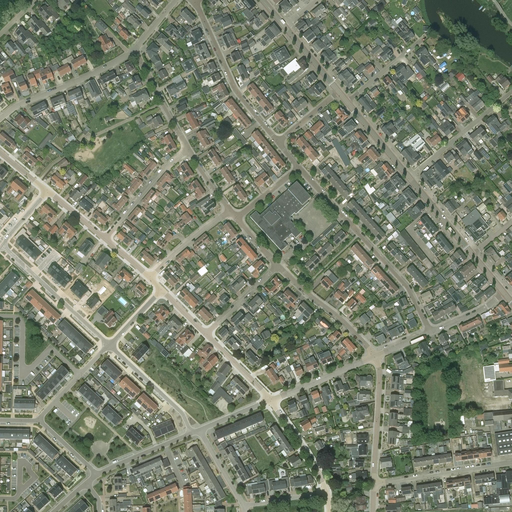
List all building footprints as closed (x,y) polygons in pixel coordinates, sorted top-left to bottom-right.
[(68,1),(66,0),(56,0),(57,0),(55,3),(63,12),(67,9),(65,7),(69,3),(68,1)] [(159,0),(147,0),(150,3),(156,9),(162,2),(159,0)] [(211,0),(209,2),(210,3),(208,6),(211,10),(217,4),(220,7),(222,4),(217,0),(211,0)] [(248,0),(244,0),(242,2),(240,0),(236,0),(233,2),(236,5),(237,4),(240,8),(244,5),(245,7),(251,2),(248,0)] [(288,5),(291,9),(293,7),(294,8),(299,4),(294,0),(291,0),(289,2),(290,3),(288,5)] [(127,10),(132,15),(135,12),(134,11),(135,10),(131,6),(126,1),(122,6),(126,11),(127,10)] [(245,7),(247,9),(242,13),(247,19),(242,24),(244,26),(247,23),(248,24),(251,22),(255,19),(253,16),(250,12),(255,7),(251,2),(245,7)] [(291,9),(288,5),(285,2),(278,7),(284,15),(286,15),(292,10),(291,9)] [(117,14),(123,8),(121,6),(118,8),(115,5),(112,8),(117,14)] [(145,9),(145,10),(139,5),(135,9),(141,14),(146,20),(151,15),(145,9)] [(54,11),(51,13),(45,6),(38,12),(46,22),(51,18),(55,22),(59,18),(54,11)] [(324,14),(323,13),(326,11),(321,6),(316,10),(321,15),(323,18),(326,16),(325,14),(324,14)] [(347,15),(341,7),(338,10),(338,9),(332,14),(348,32),(350,31),(349,30),(350,30),(345,24),(347,22),(344,18),(347,15)] [(185,10),(180,16),(176,20),(178,22),(180,20),(181,20),(183,18),(186,20),(191,15),(185,10)] [(321,15),(316,10),(312,14),(316,18),(314,20),(317,23),(319,22),(318,21),(320,19),(318,17),(321,15)] [(219,16),(213,19),(216,24),(221,22),(224,28),(232,25),(231,23),(233,21),(231,17),(229,18),(225,20),(223,16),(222,14),(221,11),(218,13),(219,16)] [(383,18),(388,25),(392,22),(384,13),(381,15),(384,18),(383,18)] [(268,20),(267,20),(268,19),(266,17),(265,18),(262,14),(258,18),(255,20),(256,22),(254,24),(258,29),(263,24),(268,20)] [(114,20),(119,25),(123,21),(119,15),(117,17),(116,17),(114,20)] [(134,15),(130,19),(128,17),(125,20),(127,22),(136,30),(141,25),(139,22),(140,21),(134,15)] [(195,20),(191,15),(186,20),(188,23),(190,25),(195,20)] [(50,32),(40,20),(38,22),(34,18),(27,24),(36,34),(40,31),(45,36),(50,32)] [(304,21),(303,22),(302,21),(295,28),(301,34),(308,28),(312,25),(308,20),(305,22),(304,21)] [(402,32),(406,29),(405,27),(408,25),(403,20),(397,25),(402,32)] [(100,21),(94,26),(102,34),(108,28),(100,21)] [(320,22),(302,36),(308,44),(321,33),(318,29),(323,26),(320,22)] [(130,36),(124,30),(120,26),(116,31),(119,35),(126,41),(130,36)] [(166,30),(166,31),(165,32),(171,37),(173,36),(177,40),(181,36),(183,34),(185,36),(188,33),(181,27),(177,32),(171,26),(168,29),(167,29),(166,30)] [(262,39),(264,42),(261,44),(264,47),(276,38),(281,34),(273,26),(268,30),(264,33),(266,35),(262,39)] [(406,29),(402,32),(410,41),(414,37),(407,28),(406,29)] [(28,41),(33,47),(37,43),(27,31),(25,33),(22,29),(15,34),(23,45),(28,41)] [(222,38),(225,45),(233,42),(229,35),(232,33),(230,29),(223,32),(224,37),(222,38)] [(402,32),(401,33),(397,29),(394,31),(398,35),(402,41),(401,42),(403,43),(404,42),(406,44),(410,41),(402,32)] [(190,41),(192,46),(201,42),(200,40),(202,38),(199,31),(191,34),(193,39),(190,41)] [(113,43),(111,44),(109,40),(108,41),(105,36),(98,40),(101,45),(100,45),(104,53),(109,51),(108,50),(113,48),(113,47),(115,46),(113,43)] [(168,51),(172,46),(167,41),(161,36),(156,41),(162,47),(162,46),(168,51)] [(324,37),(319,41),(311,47),(317,54),(320,57),(328,50),(328,49),(332,46),(324,37)] [(374,41),(379,47),(383,44),(378,38),(374,41)] [(386,42),(394,51),(397,48),(390,39),(386,42)] [(236,40),(233,42),(225,45),(227,50),(231,48),(232,50),(239,46),(236,40)] [(252,40),(247,44),(251,49),(256,45),(252,40)] [(21,48),(17,51),(11,42),(5,47),(11,56),(17,51),(23,58),(27,54),(21,48)] [(207,49),(206,49),(204,45),(200,47),(199,44),(195,46),(196,49),(197,51),(196,52),(198,56),(207,51),(207,50),(207,49)] [(383,44),(379,48),(384,53),(388,59),(393,55),(391,53),(392,52),(391,50),(389,51),(388,49),(383,44)] [(162,65),(160,62),(157,56),(156,53),(159,50),(153,45),(146,52),(150,59),(151,59),(156,69),(162,65)] [(384,53),(379,48),(378,46),(373,51),(368,46),(362,51),(367,57),(371,53),(374,57),(378,54),(379,56),(381,58),(380,59),(381,61),(382,60),(384,62),(388,59),(384,53)] [(447,49),(446,49),(443,46),(441,49),(443,52),(446,56),(451,52),(449,49),(448,50),(447,49)] [(436,63),(428,54),(423,48),(419,52),(429,63),(431,67),(436,63)] [(277,59),(287,54),(287,53),(285,50),(284,50),(284,49),(274,55),(277,59)] [(328,50),(320,57),(323,61),(332,54),(329,50),(328,50)] [(207,51),(198,56),(200,61),(197,63),(198,66),(207,62),(206,60),(211,58),(209,54),(208,52),(207,51)] [(233,64),(234,63),(234,64),(241,60),(239,57),(243,55),(241,52),(238,54),(237,53),(230,56),(232,60),(231,60),(231,61),(232,63),(233,64)] [(335,52),(332,54),(323,61),(327,66),(329,64),(330,66),(333,63),(336,60),(337,54),(335,52)] [(429,63),(419,52),(415,55),(419,61),(424,67),(429,63)] [(287,54),(277,59),(280,65),(290,59),(289,58),(290,58),(288,55),(287,55),(287,54)] [(77,60),(75,62),(72,56),(66,59),(69,65),(71,64),(74,70),(81,67),(77,60)] [(344,61),(334,70),(337,74),(346,66),(345,65),(350,60),(351,61),(353,59),(351,56),(345,62),(344,61)] [(77,60),(81,67),(87,64),(83,57),(77,60)] [(69,65),(66,59),(61,62),(64,67),(62,68),(66,75),(71,72),(68,66),(69,65)] [(181,65),(186,75),(196,69),(191,59),(181,65)] [(302,61),(298,64),(295,62),(297,61),(295,59),(283,70),(288,76),(289,75),(290,77),(286,80),(290,84),(304,73),(308,70),(305,66),(306,65),(302,61)] [(334,70),(344,61),(343,59),(341,61),(340,59),(334,65),(336,68),(334,70)] [(123,72),(124,74),(121,76),(123,81),(131,78),(129,74),(134,71),(130,63),(125,65),(127,70),(123,72)] [(367,68),(365,69),(362,65),(359,67),(363,72),(365,70),(369,75),(374,70),(370,65),(368,63),(365,66),(367,68)] [(424,70),(418,63),(413,67),(421,76),(424,73),(422,71),(424,70)] [(163,68),(164,71),(158,74),(162,81),(168,77),(167,76),(174,72),(169,64),(163,68)] [(208,71),(208,72),(201,76),(202,79),(210,76),(209,74),(210,73),(210,74),(216,71),(216,70),(216,69),(215,68),(213,64),(207,66),(207,67),(203,69),(205,72),(208,71)] [(46,67),(48,69),(44,71),(48,80),(50,79),(51,81),(54,80),(53,78),(52,74),(56,73),(53,67),(52,67),(51,65),(46,67)] [(62,68),(60,70),(57,65),(53,67),(56,73),(57,72),(60,78),(66,75),(62,68)] [(247,69),(245,70),(243,66),(237,69),(240,76),(251,70),(250,68),(247,70),(247,69)] [(404,67),(403,68),(401,66),(397,69),(407,81),(411,77),(409,75),(405,70),(406,69),(404,67)] [(346,71),(343,73),(342,72),(336,77),(337,78),(341,83),(350,75),(352,73),(348,69),(346,71)] [(407,81),(397,69),(393,73),(400,82),(397,85),(405,95),(408,93),(405,91),(406,90),(402,85),(404,84),(406,83),(407,81),(406,81),(407,81)] [(39,70),(35,71),(36,74),(38,80),(41,79),(42,82),(43,82),(43,85),(46,84),(45,81),(48,80),(44,71),(40,72),(39,70)] [(251,70),(240,76),(243,82),(249,79),(247,75),(249,74),(252,72),(251,70)] [(38,87),(35,81),(38,80),(36,74),(35,71),(30,73),(31,76),(28,78),(31,87),(34,86),(35,88),(38,87)] [(121,76),(117,78),(117,77),(116,78),(113,72),(106,75),(110,81),(114,79),(116,82),(118,87),(120,84),(123,82),(123,81),(121,76)] [(452,72),(443,79),(447,83),(448,81),(453,77),(455,76),(452,72)] [(5,83),(10,81),(7,73),(2,76),(1,76),(5,83)] [(208,83),(210,82),(211,85),(221,81),(218,74),(207,79),(208,83)] [(344,86),(348,91),(348,90),(350,93),(353,90),(351,88),(357,83),(364,77),(361,74),(358,76),(357,75),(354,78),(353,79),(351,80),(344,86)] [(110,81),(106,75),(100,79),(103,85),(102,85),(104,89),(106,87),(105,84),(110,81)] [(312,75),(306,80),(303,82),(306,85),(308,88),(311,85),(317,81),(312,75)] [(350,75),(341,83),(344,86),(351,80),(353,79),(354,78),(351,75),(350,76),(350,75)] [(132,80),(134,83),(128,86),(131,92),(136,89),(135,87),(141,84),(138,77),(132,80)] [(509,85),(504,79),(503,81),(499,77),(495,81),(498,84),(503,90),(509,85)] [(395,87),(392,84),(392,83),(387,78),(382,82),(387,88),(387,87),(389,90),(391,88),(392,89),(395,87)] [(24,80),(17,83),(21,92),(28,90),(25,84),(24,80)] [(93,99),(101,95),(94,81),(86,85),(93,99)] [(445,84),(442,81),(433,89),(435,92),(441,87),(445,84)] [(187,88),(183,82),(175,86),(174,85),(166,89),(171,97),(179,93),(179,92),(187,88)] [(269,89),(264,82),(260,85),(266,92),(269,89)] [(440,90),(442,93),(449,86),(447,83),(440,90)] [(13,96),(10,90),(8,84),(1,87),(6,99),(13,96)] [(251,94),(257,90),(252,84),(247,89),(251,94)] [(279,98),(289,88),(285,84),(283,86),(283,85),(274,93),(279,98)] [(312,87),(310,89),(313,93),(314,92),(317,96),(319,96),(320,95),(325,91),(320,84),(316,87),(314,85),(312,87)] [(220,94),(226,91),(222,85),(212,91),(213,93),(218,91),(220,94)] [(297,89),(294,86),(291,89),(293,92),(297,96),(300,93),(297,89)] [(124,93),(118,88),(115,91),(122,96),(124,93)] [(375,88),(370,93),(375,98),(377,97),(377,96),(379,94),(375,88)] [(80,89),(73,92),(76,99),(78,102),(84,100),(80,89)] [(102,92),(106,99),(110,96),(106,89),(102,92)] [(144,90),(132,97),(132,96),(128,98),(130,102),(133,99),(138,96),(142,103),(149,99),(144,90)] [(257,90),(251,94),(255,99),(261,95),(257,90)] [(220,94),(216,96),(220,102),(229,96),(226,91),(220,94)] [(67,94),(70,102),(76,99),(73,92),(67,94)] [(285,101),(289,106),(286,102),(290,99),(285,93),(281,96),(285,101)] [(469,96),(467,93),(469,97),(467,99),(465,99),(462,95),(459,97),(466,106),(468,104),(476,113),(480,109),(472,100),(469,96)] [(472,100),(480,109),(484,106),(483,104),(484,103),(482,101),(481,102),(473,93),(469,96),(472,100)] [(261,95),(255,99),(259,104),(264,99),(261,95)] [(366,95),(363,98),(357,103),(363,109),(371,101),(366,95)] [(68,103),(66,103),(63,96),(57,99),(60,106),(61,108),(66,106),(67,108),(66,109),(69,115),(72,114),(68,103)] [(133,99),(130,102),(131,104),(133,107),(137,105),(142,103),(138,96),(133,99)] [(298,103),(303,109),(308,105),(303,100),(302,100),(301,98),(298,100),(300,102),(298,103)] [(60,106),(57,99),(51,101),(54,109),(55,111),(61,108),(60,106)] [(269,104),(264,99),(259,104),(263,109),(269,104)] [(83,103),(86,109),(91,106),(88,100),(83,103)] [(181,105),(176,108),(179,113),(186,109),(185,106),(187,105),(184,100),(179,103),(180,103),(181,105)] [(231,100),(225,105),(229,110),(235,105),(231,100)] [(213,110),(221,104),(219,101),(213,105),(212,103),(209,105),(213,110)] [(371,101),(363,109),(368,115),(377,107),(372,101),(371,101)] [(70,102),(68,103),(72,114),(73,114),(75,118),(78,117),(73,106),(72,106),(70,102)] [(441,107),(449,116),(452,113),(445,104),(444,104),(442,102),(439,103),(442,106),(441,107)] [(37,106),(41,113),(44,112),(46,115),(49,114),(47,110),(48,110),(44,103),(37,106)] [(303,109),(298,103),(296,105),(295,103),(292,105),(294,107),(293,107),(298,113),(303,109)] [(196,113),(206,108),(204,104),(194,109),(196,113)] [(269,104),(263,109),(267,114),(273,109),(269,104)] [(239,111),(235,105),(229,110),(234,115),(239,111)] [(35,116),(36,119),(36,120),(39,118),(37,115),(38,115),(41,113),(37,106),(31,110),(34,117),(35,116)] [(445,119),(449,116),(441,107),(439,108),(442,112),(439,114),(444,119),(441,122),(451,134),(455,130),(453,129),(455,127),(453,125),(452,127),(447,121),(447,122),(445,119)] [(463,114),(461,115),(465,121),(466,120),(467,120),(469,119),(468,118),(469,117),(467,114),(468,113),(464,108),(461,111),(463,114)] [(331,121),(330,119),(331,118),(329,115),(330,115),(328,111),(326,112),(322,114),(326,121),(331,129),(337,126),(338,127),(343,123),(349,119),(343,112),(342,112),(340,109),(335,113),(338,116),(331,121)] [(381,109),(375,114),(378,118),(384,112),(381,109)] [(243,115),(239,111),(234,115),(238,120),(243,115)] [(195,120),(198,119),(195,112),(192,114),(192,113),(186,116),(188,120),(187,120),(188,123),(189,123),(195,120)] [(278,122),(283,117),(279,112),(273,117),(278,122)] [(283,117),(278,122),(282,127),(282,126),(284,128),(286,126),(285,124),(288,122),(285,119),(292,114),(290,112),(287,114),(283,117)] [(453,116),(456,120),(457,119),(456,119),(457,118),(462,124),(463,123),(463,124),(465,122),(465,121),(461,115),(459,112),(453,116)] [(56,113),(53,114),(58,124),(59,125),(62,124),(56,113)] [(53,114),(48,117),(52,124),(55,123),(56,125),(58,124),(53,114)] [(411,114),(406,119),(409,122),(415,117),(411,114)] [(247,120),(243,115),(238,120),(242,125),(247,120)] [(19,116),(14,122),(23,130),(31,122),(27,118),(24,121),(19,116)] [(154,121),(153,119),(151,116),(145,119),(149,125),(153,123),(155,126),(154,126),(156,129),(157,129),(163,126),(159,118),(154,121)] [(215,122),(212,117),(203,122),(204,124),(203,124),(205,127),(213,123),(215,122)] [(427,119),(437,130),(439,129),(438,128),(439,128),(436,124),(430,117),(427,119)] [(493,117),(489,120),(498,131),(504,126),(506,128),(509,126),(505,122),(500,125),(493,117)] [(399,119),(391,125),(390,123),(384,128),(382,126),(379,128),(381,130),(381,131),(384,135),(393,127),(401,121),(399,119)] [(48,126),(41,120),(38,124),(45,130),(48,126)] [(189,123),(190,125),(189,125),(191,127),(193,130),(199,127),(202,125),(200,122),(197,124),(195,120),(189,123)] [(247,120),(242,125),(246,129),(251,125),(247,120)] [(403,121),(396,126),(399,129),(405,123),(406,122),(405,120),(403,121)] [(484,124),(495,136),(499,132),(498,131),(489,120),(484,124)] [(319,122),(315,127),(319,132),(324,128),(326,131),(329,129),(325,123),(322,125),(319,122)] [(343,128),(343,129),(338,133),(342,139),(348,134),(349,135),(356,128),(351,122),(343,128)] [(427,125),(429,127),(428,128),(431,132),(433,131),(434,133),(432,135),(435,137),(433,139),(437,144),(438,143),(438,144),(440,142),(441,141),(439,138),(440,137),(435,132),(437,131),(430,122),(427,125)] [(441,122),(443,125),(439,128),(446,138),(451,134),(441,122)] [(216,127),(213,123),(205,127),(208,132),(216,127)] [(319,132),(315,127),(310,131),(314,137),(319,132)] [(397,132),(393,127),(384,135),(388,139),(391,141),(393,138),(391,136),(397,132)] [(489,139),(486,136),(480,128),(475,133),(481,140),(484,138),(486,141),(489,139)] [(235,137),(239,134),(235,129),(231,132),(235,137)] [(149,139),(154,136),(155,135),(152,131),(144,136),(146,140),(149,138),(149,139)] [(209,137),(207,134),(205,131),(202,133),(202,132),(196,135),(198,139),(197,140),(199,142),(200,142),(206,139),(209,137)] [(255,142),(261,137),(257,132),(251,137),(255,142)] [(301,138),(296,143),(300,148),(306,143),(308,141),(309,140),(311,142),(315,139),(313,137),(309,132),(304,135),(301,138)] [(351,143),(352,145),(363,136),(359,132),(356,135),(353,132),(348,137),(351,140),(354,137),(355,139),(351,142),(352,142),(351,143)] [(58,135),(56,133),(46,145),(62,157),(70,147),(69,145),(64,151),(54,144),(56,142),(53,140),(58,135)] [(481,140),(475,133),(469,137),(475,145),(478,148),(481,146),(478,143),(481,140)] [(0,140),(4,144),(8,139),(2,134),(0,135),(0,140)] [(413,148),(412,149),(410,147),(401,155),(406,161),(415,153),(422,147),(426,145),(417,134),(410,140),(409,139),(403,144),(406,147),(410,144),(413,148)] [(68,141),(67,142),(69,145),(70,147),(73,143),(76,141),(76,140),(72,135),(68,138),(69,139),(68,139),(70,142),(70,143),(68,141)] [(168,145),(173,143),(169,136),(160,141),(162,145),(166,142),(168,145)] [(353,145),(351,147),(350,147),(353,150),(356,147),(358,149),(360,147),(363,151),(369,145),(366,142),(367,141),(363,136),(353,145)] [(265,141),(261,137),(255,142),(259,146),(265,141)] [(493,140),(497,146),(501,143),(497,139),(496,137),(492,140),(493,140)] [(433,139),(431,141),(429,138),(425,141),(430,146),(431,145),(433,147),(434,146),(435,147),(437,145),(436,145),(437,144),(433,139)] [(8,139),(4,144),(10,149),(11,148),(13,150),(16,146),(14,144),(8,139)] [(200,142),(201,143),(200,144),(201,146),(202,145),(204,149),(210,146),(210,145),(213,143),(211,140),(208,142),(206,139),(200,142)] [(265,141),(259,146),(263,151),(269,146),(265,141)] [(464,141),(460,145),(467,154),(471,150),(464,141)] [(173,143),(168,145),(170,148),(166,150),(167,154),(176,149),(173,143)] [(306,143),(300,148),(304,153),(310,148),(306,143)] [(431,151),(426,145),(422,147),(428,154),(431,151)] [(467,154),(460,145),(455,148),(463,157),(467,154)] [(262,156),(265,154),(267,156),(273,151),(269,146),(263,151),(260,154),(262,156)] [(27,163),(32,158),(28,155),(31,152),(27,148),(24,151),(27,153),(22,159),(27,163)] [(314,153),(310,148),(304,153),(308,157),(314,153)] [(361,160),(363,163),(371,157),(376,153),(373,148),(363,156),(364,158),(361,160)] [(212,160),(217,156),(216,154),(218,152),(216,149),(214,151),(213,150),(208,154),(210,157),(209,158),(211,160),(212,160)] [(487,155),(482,149),(478,152),(483,158),(487,155)] [(449,154),(446,156),(445,155),(443,157),(444,158),(443,158),(448,164),(454,160),(455,161),(459,158),(453,150),(449,154)] [(247,162),(251,159),(245,151),(241,154),(247,162)] [(277,156),(273,151),(267,156),(271,161),(277,156)] [(145,161),(135,152),(133,156),(143,164),(145,161)] [(163,158),(157,152),(154,154),(160,160),(163,158)] [(318,157),(314,153),(308,157),(313,162),(318,157)] [(376,153),(371,157),(371,159),(363,165),(366,168),(372,162),(373,163),(380,157),(376,153)] [(415,153),(406,161),(411,167),(420,160),(422,158),(422,156),(420,154),(418,154),(417,155),(415,153)] [(230,165),(238,159),(236,156),(236,157),(234,155),(229,158),(230,160),(228,162),(230,165)] [(212,160),(213,161),(212,162),(214,164),(217,167),(222,163),(222,162),(225,160),(223,157),(220,159),(217,156),(212,160)] [(277,156),(271,161),(275,166),(281,161),(277,156)] [(32,158),(27,163),(33,168),(38,162),(40,164),(43,161),(39,158),(36,161),(32,158)] [(65,159),(58,165),(62,170),(69,164),(65,159)] [(462,162),(460,159),(454,164),(456,167),(462,162)] [(148,168),(152,172),(157,166),(150,160),(148,163),(151,165),(148,168)] [(272,168),(277,173),(285,166),(281,161),(275,166),(272,168)] [(440,161),(429,170),(420,178),(425,184),(434,176),(436,175),(438,178),(447,170),(440,161)] [(476,170),(469,161),(465,165),(472,173),(476,170)] [(132,175),(136,172),(127,164),(126,164),(125,163),(118,172),(121,174),(125,170),(124,169),(124,168),(132,175)] [(328,167),(327,167),(324,163),(320,166),(324,170),(322,172),(326,177),(326,176),(332,171),(332,172),(334,170),(337,167),(335,165),(330,169),(328,167)] [(186,164),(179,168),(177,169),(179,173),(182,170),(184,174),(190,170),(186,164)] [(386,164),(381,169),(378,166),(373,170),(377,175),(376,176),(378,178),(381,176),(385,174),(390,169),(386,164)] [(224,178),(230,174),(228,172),(231,170),(229,167),(226,169),(225,168),(220,172),(222,175),(222,176),(223,178),(224,177),(224,178)] [(152,172),(148,168),(144,173),(143,172),(140,175),(143,177),(145,175),(147,177),(152,172)] [(268,168),(265,170),(271,178),(274,175),(268,168)] [(381,176),(378,178),(381,182),(384,179),(383,179),(385,178),(384,177),(386,175),(389,178),(394,173),(390,169),(385,174),(381,176)] [(69,180),(74,174),(69,170),(64,176),(69,180)] [(190,170),(184,174),(186,177),(183,179),(185,182),(193,176),(190,170)] [(450,173),(447,170),(438,178),(441,181),(450,173)] [(336,176),(332,172),(332,171),(326,176),(330,181),(336,176)] [(230,174),(224,178),(225,179),(224,180),(226,182),(227,181),(229,185),(235,181),(232,178),(236,175),(233,172),(230,174)] [(57,173),(55,176),(50,181),(52,183),(52,184),(52,185),(54,186),(55,186),(56,186),(63,177),(57,173)] [(262,176),(260,173),(257,175),(259,178),(264,184),(269,179),(264,174),(262,176)] [(166,174),(161,180),(165,183),(168,180),(170,182),(173,179),(166,174)] [(389,182),(383,188),(387,193),(395,187),(401,181),(396,175),(389,181),(389,182)] [(133,186),(138,189),(143,183),(140,181),(142,178),(139,176),(136,179),(138,181),(133,186)] [(336,176),(330,181),(334,185),(340,181),(336,176)] [(434,176),(425,184),(430,190),(439,182),(434,176)] [(63,177),(56,186),(57,187),(56,187),(58,189),(59,188),(61,191),(66,186),(65,186),(68,183),(65,180),(63,183),(60,181),(63,178),(63,177)] [(264,184),(259,178),(254,182),(259,188),(264,184)] [(16,192),(22,185),(16,180),(7,192),(10,194),(14,190),(16,192)] [(165,183),(161,180),(157,185),(159,187),(157,189),(160,192),(163,189),(164,189),(167,185),(165,183)] [(199,184),(198,185),(196,181),(191,185),(191,186),(188,187),(190,190),(193,188),(195,191),(201,188),(200,187),(201,187),(199,184)] [(344,185),(340,181),(334,185),(338,190),(344,185)] [(395,187),(387,193),(389,196),(395,190),(396,191),(397,190),(399,192),(405,187),(401,181),(395,187)] [(468,194),(461,186),(458,182),(455,185),(460,191),(461,190),(463,194),(459,197),(461,199),(468,194)] [(289,221),(291,219),(290,218),(294,214),(295,215),(309,203),(307,201),(311,198),(297,183),(260,216),(256,212),(250,218),(281,252),(287,246),(283,242),(287,238),(288,239),(289,237),(297,229),(289,221)] [(346,188),(344,185),(338,190),(342,194),(352,185),(351,183),(346,188)] [(237,196),(243,192),(241,189),(243,187),(241,184),(238,186),(238,185),(233,189),(235,193),(234,193),(236,196),(237,195),(237,196)] [(364,187),(370,195),(376,191),(374,187),(371,189),(368,184),(364,187)] [(22,185),(16,192),(19,194),(15,199),(18,201),(22,197),(28,190),(22,185)] [(346,200),(346,199),(347,201),(351,198),(349,196),(351,194),(349,192),(355,187),(352,185),(342,194),(342,195),(346,200)] [(138,189),(133,186),(130,190),(128,189),(126,192),(129,195),(130,193),(133,195),(138,189)] [(122,195),(124,192),(118,187),(116,190),(122,195)] [(77,189),(75,191),(69,198),(74,203),(78,199),(78,200),(85,191),(87,190),(85,188),(83,190),(81,188),(80,189),(79,188),(77,189)] [(201,188),(195,191),(197,194),(194,196),(197,199),(199,197),(200,198),(205,194),(203,191),(202,188),(201,189),(201,188)] [(456,195),(454,192),(453,192),(450,188),(443,193),(444,193),(441,195),(444,198),(446,196),(449,200),(456,195)] [(368,196),(365,192),(363,190),(358,194),(360,196),(362,195),(365,198),(368,196)] [(398,198),(399,200),(391,207),(394,210),(413,195),(408,190),(402,195),(398,198)] [(147,197),(151,200),(155,195),(156,196),(159,193),(156,191),(154,193),(152,191),(147,197)] [(237,196),(238,197),(237,197),(239,199),(240,199),(242,202),(247,198),(247,197),(250,195),(248,193),(245,195),(243,192),(237,196)] [(119,203),(123,206),(128,200),(126,198),(127,196),(124,194),(122,197),(123,198),(119,203)] [(417,200),(413,195),(394,210),(397,214),(405,207),(404,206),(406,204),(409,207),(417,200)] [(22,206),(27,200),(24,197),(19,203),(22,206)] [(151,200),(147,197),(142,203),(144,204),(143,207),(146,209),(148,206),(147,205),(151,200)] [(210,203),(208,201),(210,200),(208,197),(196,204),(198,207),(205,203),(207,205),(204,207),(205,208),(201,210),(205,216),(212,211),(211,211),(215,208),(213,205),(213,204),(212,203),(211,202),(210,203)] [(511,207),(507,202),(504,197),(499,201),(503,205),(507,211),(506,212),(508,214),(509,213),(510,215),(511,213),(511,207)] [(91,202),(88,200),(86,198),(83,200),(78,206),(83,210),(91,202)] [(453,199),(448,203),(447,201),(443,205),(444,206),(444,207),(447,211),(456,203),(453,199)] [(497,203),(495,199),(493,201),(495,204),(493,206),(496,209),(498,208),(501,206),(498,202),(497,203)] [(353,201),(348,206),(351,210),(352,210),(357,205),(359,204),(357,202),(355,203),(353,201)] [(91,202),(83,210),(89,214),(93,209),(96,206),(93,204),(91,202)] [(123,206),(119,203),(117,206),(114,203),(112,206),(118,212),(123,206)] [(460,207),(456,203),(447,211),(451,215),(452,216),(456,213),(455,212),(460,207)] [(420,204),(412,210),(416,216),(420,213),(425,210),(420,204)] [(478,208),(481,213),(487,208),(483,204),(478,208)] [(357,205),(352,210),(356,215),(361,209),(357,205)] [(47,215),(51,211),(46,206),(39,213),(42,216),(44,213),(47,215)] [(137,208),(132,214),(136,217),(140,213),(142,214),(145,210),(142,208),(140,210),(137,208)] [(98,222),(102,217),(99,215),(101,212),(98,209),(92,217),(98,222)] [(361,209),(356,215),(360,219),(366,214),(361,209)] [(489,228),(480,218),(474,210),(471,213),(468,215),(461,221),(467,228),(464,231),(475,244),(482,238),(486,235),(484,232),(489,228)] [(506,218),(501,212),(499,210),(493,214),(496,217),(501,222),(506,218)] [(52,211),(51,211),(47,215),(50,218),(47,221),(50,223),(52,220),(53,220),(57,215),(54,213),(55,212),(53,211),(52,211)] [(148,212),(145,215),(151,222),(155,219),(148,212)] [(360,219),(364,224),(370,219),(367,216),(369,214),(367,213),(366,214),(360,219)] [(396,219),(390,213),(386,217),(391,223),(396,219)] [(136,217),(132,214),(128,220),(134,225),(137,222),(134,220),(136,217)] [(184,216),(181,218),(183,221),(186,225),(192,220),(187,214),(184,216)] [(105,219),(102,217),(98,222),(104,226),(110,218),(107,216),(105,219)] [(420,222),(422,224),(420,227),(422,229),(424,227),(430,222),(426,217),(420,222)] [(370,219),(364,224),(368,228),(373,223),(370,219)] [(134,228),(126,221),(124,224),(132,231),(134,228)] [(183,221),(178,225),(177,224),(176,229),(178,227),(180,230),(186,225),(183,221)] [(34,222),(33,224),(31,222),(27,227),(33,232),(39,225),(36,222),(34,222)] [(311,245),(313,247),(318,243),(338,224),(336,222),(316,241),(311,245)] [(430,222),(424,227),(426,230),(425,231),(426,233),(426,234),(434,227),(430,222)] [(66,223),(62,228),(61,228),(58,232),(61,235),(65,231),(67,233),(71,228),(66,223)] [(228,233),(233,229),(228,223),(220,230),(223,233),(226,230),(228,233)] [(378,227),(373,223),(368,228),(372,232),(378,227)] [(53,235),(58,229),(54,225),(49,232),(53,235)] [(382,232),(378,227),(372,232),(376,237),(382,232)] [(436,229),(434,227),(426,234),(427,236),(430,234),(432,237),(438,232),(439,231),(439,230),(437,229),(436,229)] [(67,238),(70,240),(66,244),(70,248),(77,241),(73,237),(77,233),(71,228),(67,233),(69,235),(67,238)] [(122,242),(127,237),(124,234),(126,232),(123,229),(117,237),(119,239),(119,241),(121,242),(122,242)] [(226,239),(227,238),(230,241),(238,235),(233,229),(228,233),(224,237),(226,239)] [(15,244),(19,248),(27,240),(23,237),(24,235),(21,231),(14,239),(17,242),(15,244)] [(164,240),(168,244),(173,238),(170,235),(172,233),(169,231),(167,234),(168,235),(164,240)] [(341,231),(336,236),(341,241),(346,237),(341,231)] [(399,234),(397,232),(396,231),(391,236),(400,244),(404,240),(403,239),(401,237),(399,234)] [(382,232),(376,237),(380,242),(386,236),(382,232)] [(199,240),(203,244),(206,241),(208,243),(211,241),(205,234),(199,240)] [(439,245),(445,240),(441,235),(435,240),(439,245)] [(127,237),(122,242),(128,247),(135,239),(132,236),(129,239),(127,237)] [(341,241),(336,236),(331,240),(336,246),(341,241)] [(242,250),(247,245),(241,239),(236,243),(242,250)] [(19,248),(24,253),(32,245),(27,240),(19,248)] [(168,244),(164,240),(161,243),(159,241),(157,244),(164,250),(168,244)] [(203,244),(199,240),(193,244),(196,247),(193,249),(196,251),(199,249),(198,248),(203,244)] [(448,245),(445,240),(439,245),(441,248),(439,249),(441,251),(443,250),(448,245)] [(78,252),(76,255),(82,259),(84,256),(86,258),(94,247),(86,241),(78,252)] [(434,249),(433,247),(429,242),(425,245),(431,252),(434,249)] [(328,243),(323,248),(328,254),(334,249),(328,243)] [(393,243),(392,244),(386,249),(390,253),(396,248),(398,246),(397,244),(395,245),(393,243)] [(24,253),(29,258),(37,250),(32,245),(24,253)] [(247,245),(242,250),(247,256),(252,251),(247,245)] [(355,255),(361,249),(357,245),(351,250),(355,255)] [(448,245),(443,250),(447,255),(453,251),(448,245)] [(493,246),(490,249),(483,254),(488,260),(497,252),(493,246)] [(328,254),(323,248),(318,253),(323,259),(328,254)] [(397,250),(396,248),(390,253),(394,258),(401,252),(399,249),(397,250)] [(145,261),(149,256),(147,254),(149,251),(146,249),(139,256),(145,261)] [(361,249),(355,255),(359,260),(365,254),(361,249)] [(35,262),(42,254),(37,250),(29,258),(35,262)] [(195,255),(194,253),(191,250),(189,252),(187,250),(181,255),(185,259),(187,257),(189,260),(195,255)] [(252,251),(247,256),(252,262),(257,258),(252,251)] [(459,251),(453,256),(449,259),(453,263),(452,264),(463,256),(459,251)] [(403,254),(401,252),(394,258),(398,262),(405,256),(404,257),(402,255),(403,254)] [(497,252),(488,260),(493,266),(500,260),(499,259),(502,258),(497,252)] [(95,265),(103,271),(111,260),(103,254),(95,265)] [(365,254),(359,260),(364,264),(370,259),(365,254)] [(185,259),(181,255),(175,260),(181,266),(184,264),(182,262),(185,259)] [(152,259),(149,256),(145,261),(151,266),(157,258),(155,256),(152,259)] [(310,261),(315,266),(320,261),(315,256),(310,261)] [(405,256),(398,262),(402,267),(408,262),(407,261),(408,261),(407,260),(408,259),(405,256)] [(467,260),(463,256),(452,264),(456,269),(461,265),(467,260)] [(374,264),(370,259),(364,264),(368,269),(374,264)] [(205,264),(201,261),(197,264),(201,269),(205,265),(205,264)] [(315,266),(310,261),(305,265),(310,271),(315,266)] [(344,267),(339,261),(336,264),(341,270),(344,267)] [(251,274),(255,278),(259,273),(265,267),(261,262),(259,263),(257,262),(252,266),(255,270),(251,274)] [(79,263),(75,269),(77,271),(82,274),(86,268),(82,265),(81,265),(79,263)] [(462,282),(475,271),(469,263),(459,272),(454,277),(459,283),(456,286),(459,290),(465,285),(462,282)] [(175,271),(177,273),(181,270),(176,264),(173,268),(175,270),(175,271)] [(411,276),(416,271),(412,266),(407,271),(411,276)] [(47,274),(51,277),(57,270),(54,267),(47,274)] [(372,272),(371,272),(375,277),(381,271),(377,267),(375,269),(374,267),(370,270),(372,272)] [(51,277),(54,280),(60,273),(57,270),(51,277)] [(123,280),(128,274),(123,270),(119,276),(117,278),(120,280),(121,278),(123,280)] [(168,282),(172,278),(170,275),(172,273),(170,270),(162,277),(168,282)] [(323,275),(326,278),(321,283),(327,290),(333,285),(331,283),(334,280),(330,276),(332,274),(328,270),(323,275)] [(374,283),(373,282),(370,284),(373,287),(376,285),(380,282),(386,276),(381,271),(375,277),(378,279),(374,283)] [(420,275),(416,271),(411,276),(415,280),(420,275)] [(424,280),(420,275),(415,280),(419,285),(431,274),(429,271),(425,275),(427,277),(424,280)] [(447,280),(453,274),(450,271),(444,276),(447,280)] [(198,272),(189,279),(193,283),(201,277),(198,272)] [(8,278),(15,285),(19,280),(12,273),(8,278)] [(54,280),(57,283),(64,276),(60,273),(54,280)] [(112,278),(107,274),(104,278),(108,282),(112,278)] [(133,278),(128,274),(123,280),(125,281),(124,283),(126,285),(128,284),(133,278)] [(361,279),(360,280),(363,284),(364,282),(369,278),(366,274),(361,279)] [(433,276),(431,274),(419,285),(423,289),(428,284),(427,283),(430,280),(429,279),(433,276)] [(61,286),(67,279),(64,276),(57,283),(61,286)] [(390,281),(386,276),(380,282),(384,287),(390,281)] [(239,277),(235,281),(242,289),(247,284),(239,277)] [(476,288),(484,281),(481,277),(472,284),(476,288)] [(8,278),(3,283),(11,290),(15,285),(8,278)] [(172,278),(168,282),(172,287),(180,280),(177,278),(175,280),(172,278)] [(268,294),(271,291),(274,294),(278,290),(277,289),(282,284),(276,278),(271,283),(274,286),(270,290),(267,287),(264,290),(268,294)] [(64,290),(71,283),(67,279),(61,286),(64,290)] [(235,281),(230,286),(228,288),(233,294),(235,292),(237,293),(242,289),(235,281)] [(390,281),(384,287),(388,291),(394,286),(390,281)] [(484,281),(476,288),(472,291),(476,296),(481,292),(480,291),(481,290),(480,289),(487,284),(484,281)] [(71,292),(76,297),(83,289),(78,285),(79,284),(77,282),(74,285),(76,287),(71,292)] [(11,290),(3,283),(0,286),(0,288),(6,294),(11,290)] [(338,300),(344,294),(342,292),(345,289),(346,289),(348,288),(342,283),(337,288),(339,290),(338,291),(334,296),(338,300)] [(137,293),(141,297),(146,293),(144,291),(145,289),(140,284),(136,289),(138,291),(137,293)] [(189,290),(187,292),(185,289),(179,295),(184,300),(196,288),(194,286),(190,290),(189,290)] [(399,291),(394,286),(388,291),(393,296),(399,291)] [(196,288),(184,300),(188,304),(194,298),(192,296),(194,294),(193,294),(197,290),(196,288)] [(482,293),(478,296),(474,299),(477,302),(481,299),(484,296),(487,300),(495,294),(490,288),(483,294),(482,293)] [(83,289),(76,297),(80,301),(85,296),(87,297),(90,294),(88,292),(87,293),(83,289)] [(224,306),(229,301),(226,297),(228,294),(224,290),(218,295),(221,298),(219,300),(221,303),(219,305),(219,307),(220,308),(222,308),(224,306)] [(280,292),(275,297),(278,299),(279,298),(282,301),(284,303),(287,300),(292,295),(287,290),(282,295),(280,292)] [(344,294),(338,300),(342,304),(347,299),(348,297),(350,298),(354,293),(351,291),(347,295),(345,293),(344,294)] [(422,296),(425,302),(432,299),(431,296),(434,295),(432,291),(427,294),(422,296)] [(26,299),(31,303),(37,296),(32,292),(26,299)] [(462,299),(456,292),(451,297),(457,304),(462,299)] [(359,293),(356,296),(346,306),(351,312),(357,305),(354,302),(358,299),(363,304),(366,300),(359,293)] [(207,301),(211,304),(217,298),(213,295),(207,301)] [(287,300),(288,300),(285,303),(287,305),(285,307),(290,311),(295,306),(292,304),(297,299),(292,295),(287,300)] [(385,295),(382,297),(378,301),(380,303),(387,297),(385,295)] [(37,296),(31,303),(35,307),(42,301),(37,296)] [(194,298),(188,304),(193,309),(197,304),(199,306),(203,302),(197,296),(194,298)] [(264,304),(267,302),(261,296),(259,298),(257,296),(252,301),(259,308),(263,304),(264,304)] [(98,303),(93,298),(86,306),(91,311),(96,305),(98,307),(101,304),(99,302),(98,303)] [(447,306),(451,313),(456,309),(452,303),(454,302),(451,298),(447,300),(444,302),(447,306)] [(401,306),(398,308),(398,307),(393,309),(396,315),(403,311),(402,310),(406,308),(405,307),(408,306),(405,299),(399,302),(401,306)] [(35,307),(40,312),(46,305),(42,301),(35,307)] [(247,310),(253,316),(260,309),(259,308),(252,301),(248,305),(249,307),(247,310)] [(383,310),(394,304),(393,302),(382,307),(383,310)] [(274,303),(272,305),(281,316),(284,313),(274,303)] [(297,309),(298,309),(295,312),(296,313),(294,315),(298,319),(297,319),(297,320),(308,308),(303,303),(297,309)] [(495,310),(492,312),(494,316),(499,314),(507,308),(503,303),(495,310)] [(445,316),(440,306),(439,304),(436,306),(439,311),(437,313),(440,319),(445,316)] [(447,306),(445,308),(443,304),(440,306),(445,316),(451,313),(447,306)] [(46,305),(40,312),(45,316),(51,309),(46,305)] [(154,315),(155,316),(151,319),(154,322),(166,310),(162,307),(154,315)] [(218,312),(213,308),(210,311),(213,315),(214,316),(218,312)] [(313,313),(308,308),(297,320),(300,322),(303,318),(302,317),(304,315),(308,319),(313,313)] [(494,316),(492,317),(493,320),(497,318),(497,317),(500,316),(502,318),(504,316),(505,317),(511,313),(507,308),(499,314),(494,316)] [(51,309),(45,316),(49,321),(56,314),(51,309)] [(203,318),(208,313),(203,309),(198,314),(203,318)] [(166,310),(154,322),(157,324),(160,321),(162,322),(169,314),(166,310)] [(274,310),(271,312),(277,318),(278,317),(279,318),(280,316),(274,310)] [(116,321),(119,318),(116,315),(115,316),(110,311),(106,316),(108,318),(107,319),(107,320),(107,321),(105,324),(110,328),(112,326),(113,327),(114,327),(114,326),(115,325),(115,324),(114,323),(116,321)] [(370,311),(365,315),(364,315),(359,320),(361,322),(360,324),(362,326),(364,326),(370,321),(368,319),(373,315),(370,311)] [(403,311),(396,315),(395,316),(398,323),(393,325),(399,337),(401,335),(401,334),(405,332),(402,327),(405,326),(399,314),(403,312),(403,311)] [(440,319),(437,313),(435,314),(433,311),(430,313),(432,315),(432,316),(435,322),(440,319)] [(208,313),(203,318),(207,323),(212,318),(208,313)] [(249,314),(247,316),(245,318),(240,313),(235,317),(240,322),(243,319),(247,324),(253,319),(249,314)] [(48,325),(51,322),(54,325),(60,318),(56,314),(49,321),(46,323),(48,325)] [(415,321),(412,314),(407,316),(410,322),(407,324),(410,329),(417,326),(414,321),(415,321)] [(240,322),(235,317),(230,322),(235,327),(233,328),(238,333),(241,330),(237,325),(240,322)] [(330,327),(323,321),(319,317),(315,322),(319,325),(323,329),(320,332),(323,335),(326,332),(330,327)] [(169,330),(178,322),(173,318),(168,324),(170,327),(168,329),(169,330)] [(474,320),(477,328),(480,326),(482,330),(484,329),(482,325),(483,325),(479,318),(474,320)] [(511,318),(507,320),(507,321),(506,321),(506,320),(500,322),(502,326),(508,323),(509,325),(511,331),(511,330),(511,318)] [(474,320),(469,323),(474,333),(477,332),(475,329),(477,328),(474,320)] [(58,329),(63,333),(69,327),(65,322),(58,329)] [(182,326),(178,322),(169,330),(170,331),(172,328),(176,332),(182,326)] [(157,332),(165,324),(164,323),(161,326),(160,325),(155,330),(157,332)] [(469,323),(464,325),(467,332),(470,331),(472,334),(474,333),(469,323)] [(165,324),(157,332),(160,334),(167,326),(165,324)] [(43,333),(45,330),(39,325),(36,327),(43,333)] [(393,326),(386,329),(388,332),(389,333),(388,333),(391,339),(395,337),(396,338),(399,337),(393,325),(393,326)] [(467,332),(464,325),(459,327),(462,334),(463,334),(464,338),(467,336),(465,333),(467,332)] [(142,335),(147,330),(143,326),(138,331),(142,335)] [(69,327),(63,333),(68,338),(74,331),(69,327)] [(232,327),(230,328),(227,331),(224,328),(218,334),(223,339),(228,334),(230,336),(230,335),(232,334),(232,333),(233,334),(236,331),(232,327)] [(190,334),(187,330),(175,342),(176,343),(179,346),(190,334)] [(264,341),(273,336),(269,330),(260,335),(264,341)] [(74,331),(68,338),(72,342),(79,335),(74,331)] [(337,332),(332,336),(331,335),(328,339),(331,342),(334,338),(337,341),(341,336),(337,332)] [(379,345),(386,341),(383,335),(382,335),(380,332),(373,336),(375,340),(376,340),(379,345)] [(230,335),(233,338),(227,343),(232,347),(239,340),(233,334),(232,333),(232,334),(230,335)] [(442,344),(443,344),(444,346),(443,347),(444,350),(449,347),(447,342),(449,341),(445,333),(439,336),(440,340),(439,340),(442,344)] [(194,337),(190,334),(179,346),(181,348),(185,344),(186,346),(194,337)] [(79,335),(72,342),(77,347),(83,340),(79,335)] [(250,341),(248,343),(244,347),(247,350),(252,346),(259,338),(257,336),(256,337),(253,339),(250,342),(250,341)] [(264,344),(259,338),(252,346),(257,351),(264,344)] [(173,339),(172,340),(167,345),(170,348),(176,343),(175,342),(173,339)] [(322,342),(319,339),(314,342),(320,349),(323,347),(320,343),(322,342)] [(351,344),(346,339),(340,345),(343,348),(337,353),(339,355),(351,344)] [(83,340),(77,347),(82,351),(88,344),(83,340)] [(239,340),(232,347),(236,352),(243,344),(239,340)] [(427,342),(426,342),(425,342),(423,343),(423,344),(419,346),(420,349),(417,350),(419,355),(422,353),(425,359),(432,356),(429,350),(430,349),(427,342)] [(511,342),(509,343),(510,346),(502,347),(502,351),(511,350),(510,347),(511,346),(511,342)] [(161,352),(164,348),(159,343),(155,347),(161,352)] [(93,349),(88,344),(82,351),(86,355),(93,349)] [(142,344),(138,348),(145,354),(149,351),(142,344)] [(356,349),(351,344),(339,355),(336,358),(340,362),(343,359),(342,358),(341,357),(346,353),(347,353),(348,352),(350,354),(356,349)] [(204,350),(202,352),(200,350),(196,355),(201,358),(202,356),(205,359),(212,349),(207,345),(205,349),(204,348),(203,349),(204,350)] [(443,352),(440,346),(433,349),(435,356),(443,352)] [(182,355),(188,349),(186,347),(180,353),(182,355)] [(135,352),(142,358),(145,354),(138,348),(135,352)] [(161,352),(166,358),(170,355),(165,349),(161,352)] [(182,364),(187,359),(189,357),(193,353),(192,353),(188,349),(182,355),(186,358),(181,363),(182,364)] [(135,352),(131,356),(138,362),(142,358),(135,352)] [(245,356),(249,360),(248,361),(253,366),(255,364),(258,367),(262,363),(262,361),(261,359),(259,360),(256,357),(255,358),(249,352),(245,356)] [(329,352),(326,353),(323,355),(327,364),(333,362),(331,359),(333,358),(331,355),(330,355),(329,352)] [(323,355),(323,353),(316,355),(320,363),(321,363),(322,366),(327,364),(323,355)] [(75,358),(72,356),(70,358),(77,364),(79,362),(82,359),(80,358),(77,355),(75,358)] [(410,367),(409,364),(406,359),(403,360),(401,355),(393,358),(397,366),(398,368),(405,365),(406,369),(410,367)] [(207,362),(208,363),(203,367),(207,372),(212,367),(216,364),(215,364),(218,361),(213,356),(207,362)] [(277,360),(279,365),(287,361),(285,356),(277,360)] [(312,359),(309,360),(313,370),(318,368),(314,358),(312,359)] [(313,370),(309,360),(303,362),(307,372),(313,370)] [(101,369),(106,374),(112,367),(107,362),(101,369)] [(231,369),(225,364),(216,376),(220,379),(222,377),(225,379),(231,369)] [(278,373),(275,369),(276,369),(273,364),(269,366),(271,369),(265,373),(269,379),(275,375),(278,373)] [(299,368),(298,365),(296,366),(295,364),(292,365),(297,377),(303,374),(301,368),(299,368)] [(483,368),(484,383),(495,381),(494,374),(499,373),(499,372),(511,371),(511,365),(508,365),(508,364),(499,365),(483,368)] [(112,367),(106,374),(110,378),(117,371),(112,367)] [(69,374),(62,368),(58,372),(64,379),(69,374)] [(201,371),(199,368),(194,375),(194,376),(193,378),(195,379),(201,371)] [(121,376),(117,371),(110,378),(115,382),(121,376)] [(64,379),(58,372),(53,377),(60,383),(64,379)] [(275,375),(269,379),(273,385),(279,380),(281,383),(284,381),(281,377),(278,379),(275,375)] [(360,378),(359,387),(371,388),(372,378),(371,378),(371,377),(370,376),(368,376),(367,377),(367,378),(360,378)] [(60,383),(53,377),(49,382),(56,388),(60,383)] [(218,380),(216,383),(215,382),(210,390),(215,393),(220,385),(221,386),(222,384),(226,379),(225,379),(222,377),(220,379),(219,381),(218,380)] [(231,388),(228,391),(230,392),(240,383),(236,379),(228,386),(231,388)] [(119,386),(124,391),(130,384),(125,380),(119,386)] [(493,382),(494,391),(503,391),(503,381),(493,382)] [(56,388),(49,382),(45,386),(51,393),(56,388)] [(343,390),(341,387),(339,382),(333,385),(336,393),(337,393),(339,394),(342,393),(342,391),(343,390)] [(240,383),(230,392),(230,393),(231,391),(233,393),(237,390),(239,392),(244,387),(240,383)] [(130,384),(124,391),(129,395),(135,388),(130,384)] [(341,387),(343,390),(344,393),(347,392),(349,391),(347,384),(341,387)] [(40,391),(47,397),(51,393),(45,386),(40,391)] [(78,393),(83,397),(89,391),(85,386),(78,393)] [(244,387),(239,392),(240,394),(238,396),(241,398),(248,391),(244,387)] [(330,405),(328,401),(329,401),(327,396),(330,395),(327,387),(321,390),(323,395),(321,396),(324,403),(325,407),(330,405)] [(140,393),(135,388),(129,395),(134,400),(140,393)] [(220,388),(216,394),(221,398),(221,397),(223,399),(227,395),(220,388)] [(47,397),(40,391),(36,396),(42,402),(47,397)] [(89,391),(83,397),(88,402),(94,395),(89,391)] [(319,398),(320,397),(317,391),(313,393),(311,393),(311,394),(310,394),(314,404),(321,402),(319,398)] [(360,392),(359,394),(357,394),(357,402),(359,402),(363,402),(363,400),(366,401),(366,400),(369,400),(370,392),(360,392)] [(88,402),(93,406),(99,399),(94,395),(88,402)] [(137,403),(141,407),(148,400),(143,396),(137,403)] [(299,398),(299,399),(302,406),(304,405),(306,409),(310,408),(308,403),(305,397),(302,398),(301,397),(299,398)] [(104,404),(99,399),(93,406),(97,411),(104,404)] [(148,400),(141,407),(146,412),(152,405),(148,400)] [(293,401),(288,404),(287,404),(289,410),(293,409),(294,412),(297,411),(296,407),(293,401)] [(213,414),(208,403),(204,405),(209,416),(212,414),(213,414)] [(157,409),(152,405),(146,412),(151,416),(157,409)] [(365,421),(364,416),(369,415),(367,407),(355,409),(357,418),(358,422),(365,421)] [(101,414),(106,419),(112,412),(108,408),(101,414)] [(125,408),(122,410),(125,413),(125,414),(128,417),(131,413),(125,408)] [(511,411),(492,413),(493,422),(493,426),(494,431),(501,431),(500,421),(503,421),(503,423),(508,423),(508,424),(511,423),(511,429),(511,428),(511,411)] [(112,412),(106,419),(111,423),(117,417),(112,412)] [(493,422),(492,413),(483,414),(484,415),(476,415),(477,420),(484,419),(485,427),(493,426),(493,422)] [(254,416),(257,424),(263,421),(260,414),(254,416)] [(257,424),(254,416),(249,419),(252,426),(257,424)] [(122,421),(117,417),(111,423),(116,428),(122,421)] [(310,425),(316,421),(314,417),(308,421),(307,420),(300,424),(304,432),(312,427),(310,425)] [(249,419),(243,421),(246,429),(252,426),(249,419)] [(175,430),(171,420),(164,423),(169,433),(175,430)] [(243,421),(237,424),(240,431),(246,429),(243,421)] [(169,433),(164,423),(158,426),(162,436),(169,433)] [(402,427),(402,431),(413,432),(413,431),(413,423),(408,423),(408,426),(409,426),(409,428),(402,427)] [(240,431),(237,424),(232,426),(235,433),(240,431)] [(162,436),(158,426),(152,429),(156,438),(162,436)] [(235,433),(232,426),(226,428),(229,436),(235,433)] [(273,436),(279,431),(276,426),(269,431),(273,436)] [(229,436),(226,428),(220,431),(223,438),(229,436)] [(126,436),(129,440),(136,433),(132,429),(126,436)] [(223,438),(220,431),(215,433),(218,441),(223,438)] [(283,436),(279,431),(273,436),(276,441),(283,436)] [(511,432),(495,435),(497,456),(511,454),(511,432)] [(133,443),(140,436),(136,433),(129,440),(133,443)] [(357,435),(357,438),(353,438),(354,444),(358,444),(368,444),(367,435),(357,435)] [(38,448),(44,441),(39,436),(33,443),(38,448)] [(133,443),(137,447),(144,440),(140,436),(133,443)] [(283,436),(276,441),(280,446),(286,441),(283,436)] [(483,442),(485,442),(485,445),(482,445),(482,448),(483,448),(484,451),(485,458),(491,457),(490,450),(490,447),(487,447),(486,438),(483,438),(483,442)] [(49,445),(44,441),(38,448),(42,452),(49,445)] [(286,441),(280,446),(283,451),(290,446),(286,441)] [(322,441),(320,442),(319,442),(314,445),(318,451),(323,448),(321,445),(324,443),(322,441)] [(432,444),(430,444),(431,449),(431,455),(432,458),(433,465),(440,464),(438,457),(435,457),(434,449),(435,448),(435,447),(437,447),(436,443),(432,444)] [(49,445),(42,452),(47,456),(53,450),(49,445)] [(227,447),(223,450),(227,457),(234,453),(231,448),(233,447),(232,445),(231,446),(231,445),(227,447)] [(290,446),(283,451),(287,456),(293,452),(290,446)] [(191,458),(200,453),(196,447),(187,452),(191,458)] [(446,447),(443,447),(445,463),(452,463),(451,455),(447,456),(446,447)] [(359,449),(359,452),(352,452),(353,457),(367,456),(366,448),(359,449)] [(461,448),(458,448),(459,451),(460,451),(460,454),(461,461),(467,460),(466,449),(466,450),(462,451),(461,448)] [(58,454),(53,450),(47,456),(52,461),(58,454)] [(203,459),(200,453),(191,458),(195,464),(203,459)] [(237,458),(234,453),(227,457),(230,462),(237,458)] [(291,463),(294,468),(301,464),(298,458),(296,459),(294,457),(288,460),(290,464),(291,463)] [(61,469),(67,462),(62,458),(56,465),(61,469)] [(237,458),(230,462),(233,467),(240,463),(237,458)] [(154,461),(157,467),(163,465),(160,459),(154,461)] [(207,465),(203,459),(195,464),(198,471),(207,465)] [(395,466),(392,467),(391,459),(380,460),(381,468),(386,468),(386,473),(396,471),(395,466)] [(157,467),(154,461),(149,464),(151,470),(157,467)] [(364,462),(363,461),(355,461),(355,463),(349,462),(349,467),(352,467),(355,467),(355,469),(359,469),(359,468),(363,468),(363,467),(364,464),(363,464),(364,463),(364,462)] [(72,467),(67,462),(61,469),(65,474),(72,467)] [(240,463),(233,467),(236,472),(243,469),(240,463)] [(149,464),(143,466),(149,478),(151,477),(149,473),(152,472),(151,470),(149,464)] [(211,472),(207,465),(198,471),(202,477),(211,472)] [(149,478),(143,466),(138,468),(141,477),(145,475),(146,479),(149,478)] [(77,471),(72,467),(65,474),(70,478),(77,471)] [(187,469),(189,476),(198,473),(197,470),(193,471),(192,467),(187,469)] [(132,471),(135,476),(132,477),(132,476),(129,477),(132,485),(137,482),(136,479),(139,478),(141,483),(140,485),(141,488),(145,486),(141,477),(138,468),(135,469),(135,468),(132,469),(132,471)] [(246,474),(243,469),(236,472),(239,478),(246,474)] [(211,472),(202,477),(206,483),(215,478),(211,472)] [(366,472),(356,474),(351,475),(352,481),(356,480),(357,483),(368,481),(366,472)] [(249,479),(246,474),(239,478),(243,483),(249,479)] [(495,482),(494,482),(493,475),(486,476),(488,483),(491,483),(492,492),(495,491),(495,496),(496,496),(495,482)] [(495,496),(492,496),(492,498),(493,505),(509,504),(508,491),(510,491),(509,484),(511,483),(511,476),(507,477),(507,476),(500,476),(500,475),(495,475),(496,482),(495,482),(496,496),(495,496)] [(306,478),(300,479),(301,487),(308,486),(307,484),(313,483),(313,480),(310,476),(306,477),(306,478)] [(293,478),(293,479),(290,480),(291,487),(294,486),(295,488),(301,487),(300,479),(297,480),(296,477),(293,478)] [(215,478),(206,483),(210,490),(218,484),(215,478)] [(282,482),(279,483),(280,491),(287,490),(286,487),(289,487),(288,480),(288,478),(281,479),(282,482)] [(260,486),(257,486),(259,494),(265,493),(265,491),(268,490),(267,481),(260,482),(260,486)] [(279,483),(276,483),(275,481),(269,482),(270,490),(273,489),(274,492),(280,491),(279,483)] [(252,495),(259,494),(257,486),(257,483),(251,484),(251,486),(248,487),(249,494),(252,493),(252,495)] [(222,491),(218,484),(210,490),(213,496),(222,491)] [(437,500),(434,484),(428,485),(429,493),(433,492),(433,495),(434,501),(437,500)] [(170,487),(173,494),(178,492),(175,485),(170,487)] [(57,486),(53,489),(59,496),(63,493),(57,486)] [(425,503),(422,486),(416,487),(417,495),(420,494),(422,504),(425,503)] [(164,490),(167,497),(173,494),(170,487),(164,490)] [(186,491),(184,491),(184,497),(200,496),(200,494),(194,494),(194,493),(191,493),(191,490),(191,487),(186,488),(186,491)] [(483,495),(482,487),(479,487),(480,491),(475,492),(475,494),(483,493),(483,495)] [(405,501),(404,496),(411,495),(410,488),(401,489),(402,496),(396,497),(397,502),(405,501)] [(53,489),(49,493),(55,500),(59,496),(53,489)] [(158,492),(161,499),(167,497),(164,490),(161,491),(158,492)] [(394,499),(393,495),(393,490),(385,490),(386,496),(389,496),(389,503),(396,503),(395,499),(394,499)] [(226,497),(222,491),(213,496),(216,501),(221,500),(226,497)] [(158,492),(152,495),(155,502),(161,499),(158,492)] [(49,502),(42,495),(37,499),(44,507),(49,502)] [(155,502),(152,495),(147,497),(150,504),(155,502)] [(356,498),(356,505),(354,505),(352,507),(352,510),(354,511),(366,510),(365,503),(365,498),(356,498)] [(44,507),(37,499),(32,504),(39,511),(44,507)] [(84,511),(89,508),(81,501),(76,505),(82,511),(84,511)]
